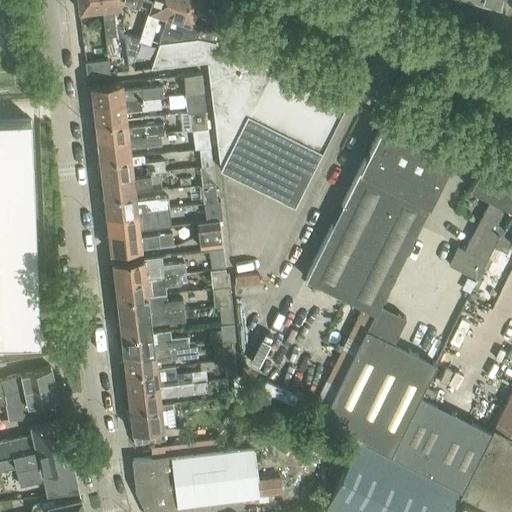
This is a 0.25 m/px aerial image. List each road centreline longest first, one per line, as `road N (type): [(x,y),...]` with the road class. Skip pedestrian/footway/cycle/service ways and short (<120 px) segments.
road 1 (residential): [(55,0),(90,375),(117,504)]
road 2 (unclassified): [(511,105),(296,0)]
